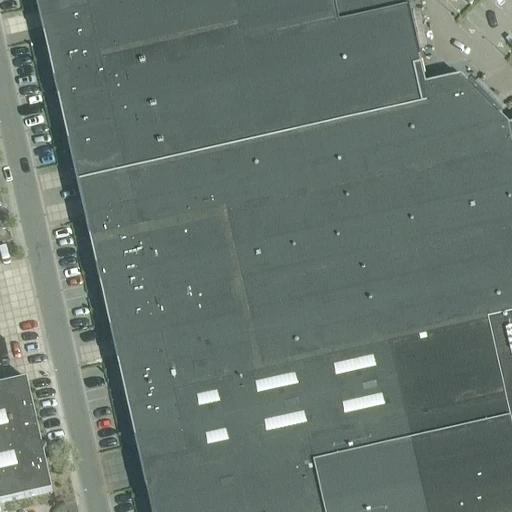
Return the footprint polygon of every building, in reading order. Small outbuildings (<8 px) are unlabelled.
[(82,0),(36,0),(39,11),(83,1),(82,0)] [(39,11),(40,19),(107,4),(106,0),(82,0),(83,1),(39,11)] [(106,0),(107,4),(40,19),(42,27),(86,17),(97,64),(378,0),(106,0)] [(405,0),(378,0),(97,64),(100,79),(118,158),(74,168),(77,183),(429,104),(419,60),(421,59),(409,8),(408,8),(405,0)] [(86,17),(42,27),(56,89),(100,79),(97,64),(86,17)] [(100,79),(56,89),(74,168),(118,158),(100,79)] [(511,315),(511,144),(508,127),(461,80),(426,88),(429,104),(77,183),(92,246),(217,218),(234,295),(252,375),(291,366),(389,344),(511,315)] [(185,306),(234,295),(217,218),(92,246),(93,251),(169,234),(185,306)] [(169,234),(93,251),(152,511),(324,511),(291,366),(252,375),(234,295),(185,306),(169,234)] [(511,511),(511,315),(389,344),(427,511),(511,511)] [(427,511),(389,344),(291,366),(324,511),(427,511)] [(0,387),(0,504),(51,493),(26,382),(0,387)]
